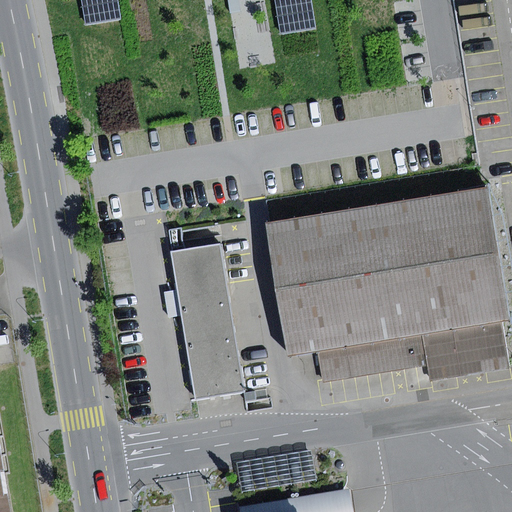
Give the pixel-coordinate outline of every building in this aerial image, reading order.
[(121,19),(118,0),(81,0),(86,25),(121,19)] [(239,0),(228,0),(231,13),(242,11),(239,0)] [(316,29),(311,0),(275,0),(281,34),(316,29)] [(488,189),(268,224),(290,357),(318,352),(422,336),(503,322),(510,321),(488,189)] [(220,245),(171,253),(177,290),(181,316),(195,400),(244,392),(220,245)] [(181,316),(177,290),(164,292),(168,318),(181,316)] [(503,322),(422,336),(427,365),(430,381),(510,368),(503,322)] [(422,336),(318,352),(323,382),(392,371),(427,365),(422,336)] [(11,511),(0,441),(0,511),(11,511)] [(310,451),(237,464),(242,492),(315,480),(310,451)] [(353,511),(350,489),(241,507),(242,511),(353,511)]
